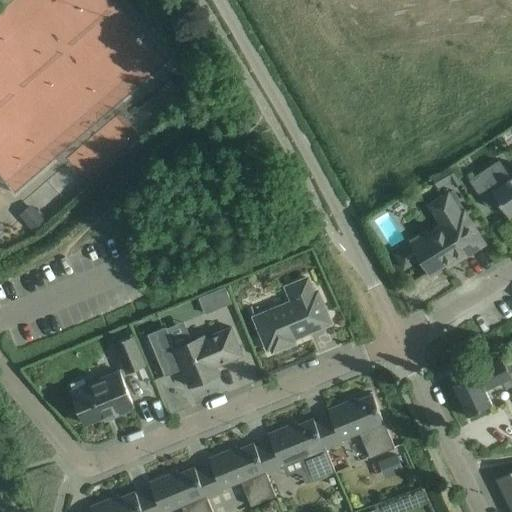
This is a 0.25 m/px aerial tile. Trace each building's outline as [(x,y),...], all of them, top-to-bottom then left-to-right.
[(172,81),(164,87),(178,105),(187,98),(172,81)] [(282,162),(276,152),(268,157),(274,167),(282,162)] [(498,202),(509,218),(511,216),(511,177),(510,179),(499,162),(470,181),(488,208),(498,202)] [(442,173),(440,174),(446,184),(452,181),(456,187),(461,184),(451,167),(448,170),(445,171),(442,173)] [(441,225),(411,244),(395,254),(404,269),(419,260),(429,276),(456,259),(458,262),(486,245),(464,211),(461,213),(448,193),(428,205),(441,225)] [(18,216),(32,233),(45,222),(31,205),(18,216)] [(250,307),(260,331),(267,350),(271,349),(273,352),(294,343),(293,340),(299,337),(299,335),(308,331),(309,333),(331,324),(318,292),(314,294),(308,279),(286,288),(292,302),(256,317),(251,307),(250,307)] [(214,293),(199,299),(205,314),(221,308),(214,293)] [(204,337),(173,349),(167,332),(149,339),(164,376),(181,369),(188,387),(220,374),(217,367),(243,356),(231,328),(205,338),(204,337)] [(115,345),(126,373),(145,365),(133,338),(115,345)] [(150,350),(143,353),(145,359),(153,356),(150,350)] [(467,417),(485,409),(492,405),(486,391),(511,379),(505,364),(502,359),(476,372),(477,376),(453,387),(467,417)] [(85,425),(104,417),(114,413),(115,416),(134,408),(119,371),(100,379),(102,383),(74,395),(72,391),(71,391),(85,425)] [(344,406),(329,413),(331,418),(316,424),(326,450),(343,443),(342,440),(360,433),(370,458),(395,448),(373,395),(357,401),(356,399),(344,404),(344,406)] [(271,442),(256,448),(267,474),(283,467),(282,464),(300,457),(311,482),(335,472),(326,450),(316,424),(314,419),(313,419),(298,425),(297,423),(284,428),(285,430),(269,437),(271,442)] [(237,447),(225,452),(226,455),(210,461),(212,466),(197,472),(207,498),(224,491),(223,489),(241,482),(251,507),(276,497),(267,474),(256,448),(254,443),(238,450),(237,447)] [(397,454),(378,462),(385,479),(403,471),(397,454)] [(212,511),(207,498),(197,472),(194,468),(179,474),(178,472),(165,477),(166,479),(151,486),(152,491),(137,497),(143,511),(166,511),(181,506),(183,511),(212,511)] [(511,473),(497,480),(511,511),(511,473)] [(143,511),(137,497),(135,492),(120,498),(119,496),(106,501),(107,503),(91,510),(92,511),(143,511)]
